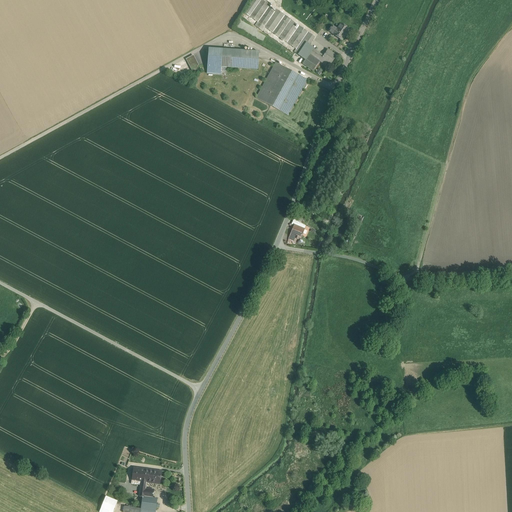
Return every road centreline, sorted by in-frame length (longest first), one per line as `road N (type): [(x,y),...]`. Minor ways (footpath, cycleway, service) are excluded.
road 1 (unclassified): [(378,0),(276,246),(200,390)]
road 2 (track): [(0,158),(228,34),(338,89)]
road 3 (track): [(412,280),(471,81),(511,27)]
road 4 (track): [(511,273),(412,280),(358,258),(276,246)]
road 5 (unclassified): [(200,390),(0,280)]
road 6 (unclassified): [(200,390),(183,440),(189,511)]
